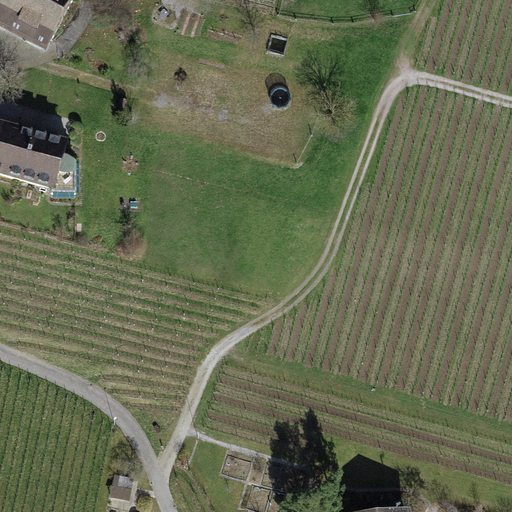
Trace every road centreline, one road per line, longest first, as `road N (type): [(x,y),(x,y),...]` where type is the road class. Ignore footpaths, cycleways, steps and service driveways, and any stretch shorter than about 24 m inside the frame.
road 1 (track): [(156,465),(206,355),(314,277),(387,92),(412,72),(511,100)]
road 2 (unclassified): [(173,511),(144,432),(102,396),(0,350)]
